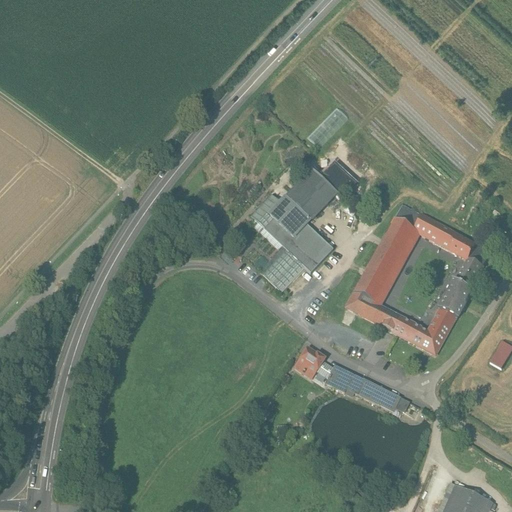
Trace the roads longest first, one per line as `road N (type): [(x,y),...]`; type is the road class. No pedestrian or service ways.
road 1 (residential): [(59,511),(93,500),(98,421),(125,326),(153,281),(178,267),(221,268),(338,357),(417,388)]
road 2 (primary): [(44,446),(77,328),(120,242),(182,157),(327,0)]
road 3 (track): [(0,93),(123,185),(127,198),(0,336)]
road 4 (residential): [(417,388),(481,322),(511,265)]
